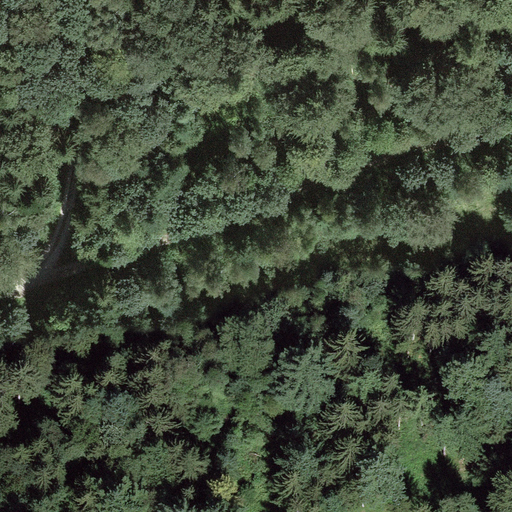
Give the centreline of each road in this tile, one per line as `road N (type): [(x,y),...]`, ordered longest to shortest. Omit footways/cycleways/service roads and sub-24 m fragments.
road 1 (track): [(35,286),(382,158),(511,129)]
road 2 (track): [(35,286),(70,193),(95,0)]
